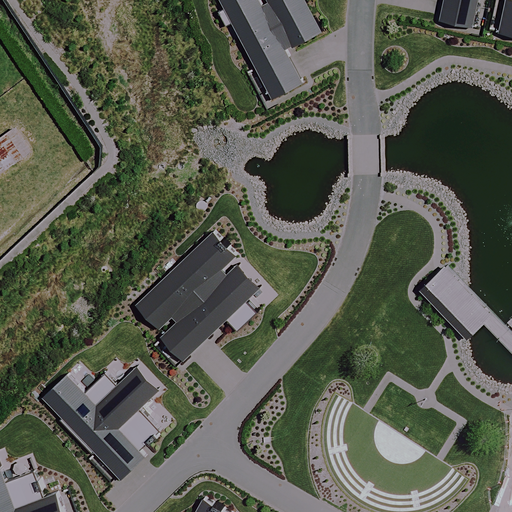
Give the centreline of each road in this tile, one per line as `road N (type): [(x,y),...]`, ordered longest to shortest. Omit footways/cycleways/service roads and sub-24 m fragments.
road 1 (residential): [(201,446),(325,306),(352,256),(364,200),(363,0)]
road 2 (residential): [(201,446),(308,511)]
